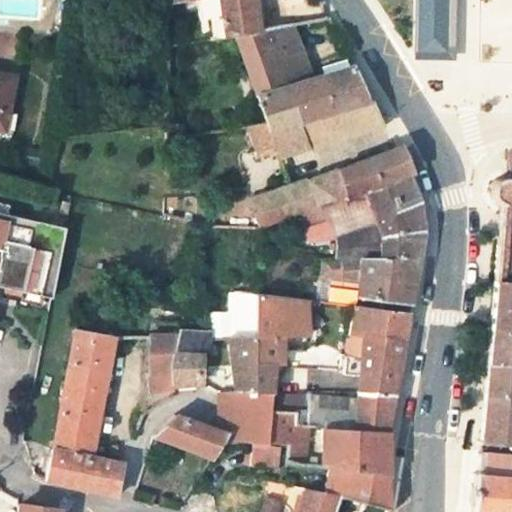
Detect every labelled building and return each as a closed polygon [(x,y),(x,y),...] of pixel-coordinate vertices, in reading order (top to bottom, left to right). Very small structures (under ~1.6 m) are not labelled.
[(232,33),(256,29),(251,0),(218,0),(223,35),(232,33)] [(459,62),(458,2),(421,3),(420,61),(459,62)] [(232,33),(265,122),(295,114),(298,121),(365,100),(350,65),(336,69),(324,73),(311,76),(290,23),(256,29),(232,33)] [(348,59),(322,67),(324,73),(336,69),(350,65),(348,59)] [(0,136),(2,127),(12,76),(0,73),(0,136)] [(298,121),(307,145),(380,122),(370,99),(365,100),(298,121)] [(298,121),(295,114),(265,122),(275,150),(277,154),(307,145),(298,121)] [(262,154),(275,150),(265,122),(252,124),(262,154)] [(405,176),(391,146),(287,185),(249,199),(260,226),(320,202),(343,193),(346,197),(405,176)] [(511,150),(505,151),(508,177),(504,176),(500,176),(496,178),(493,180),(490,183),(489,187),(489,191),(489,192),(491,196),(493,199),(497,201),(501,202),(502,202),(494,279),(511,279),(511,150)] [(416,201),(405,176),(346,197),(343,193),(320,202),(334,237),(334,260),(416,256),(419,232),(418,226),(416,201)] [(0,279),(1,279),(0,284),(0,288),(28,294),(36,253),(0,246),(0,279)] [(407,302),(416,256),(334,260),(334,293),(407,302)] [(511,279),(494,279),(491,313),(490,324),(490,329),(511,331),(511,279)] [(253,335),(254,294),(230,291),(228,314),(208,315),(207,329),(207,337),(225,336),(250,335),(253,335)] [(302,299),(254,294),(253,335),(303,336),(302,299)] [(351,305),(347,334),(400,342),(406,311),(351,305)] [(164,391),(167,396),(173,394),(173,384),(196,382),(203,381),(203,375),(203,369),(203,363),(203,359),(203,353),(206,353),(207,337),(207,329),(178,326),(176,334),(166,372),(148,374),(149,392),(164,391)] [(121,462),(89,455),(112,335),(74,328),(51,444),(49,445),(46,466),(44,478),(115,493),(121,462)] [(511,331),(490,329),(480,425),(479,442),(511,444),(511,331)] [(176,334),(149,334),(148,374),(166,372),(176,334)] [(400,342),(347,334),(342,373),(358,375),(356,399),(355,427),(384,429),(393,381),(400,342)] [(250,335),(225,336),(232,391),(271,392),(273,362),(253,361),(250,335)] [(291,422),(302,423),(305,394),(309,336),(303,336),(253,335),(250,335),(253,361),(273,362),(271,392),(269,412),(291,415),(291,422)] [(269,412),(271,392),(232,391),(218,390),(216,414),(215,429),(225,433),(218,443),(240,440),(250,441),(267,443),(269,412)] [(164,391),(149,392),(132,415),(140,420),(143,414),(167,396),(164,391)] [(356,399),(305,394),(302,423),(304,423),(319,424),(355,427),(356,399)] [(291,415),(269,412),(267,443),(286,445),(285,453),(284,460),(301,463),(304,423),(302,423),(291,422),(291,415)] [(154,431),(150,436),(209,458),(218,443),(225,433),(215,429),(173,414),(158,428),(154,431)] [(319,424),(316,466),(327,468),(327,465),(384,475),(384,429),(355,427),(319,424)] [(276,467),(278,452),(285,453),(286,445),(267,443),(250,441),(247,463),(276,467)] [(511,511),(511,444),(479,442),(476,472),(472,472),(467,511),(472,511),(511,511)] [(44,478),(46,466),(35,463),(34,472),(44,478)] [(327,465),(327,468),(322,492),(336,494),(385,507),(384,475),(327,465)] [(311,488),(304,486),(297,511),(330,511),(336,494),(322,492),(311,489),(311,488)] [(276,511),(279,503),(263,500),(260,511),(276,511)]
